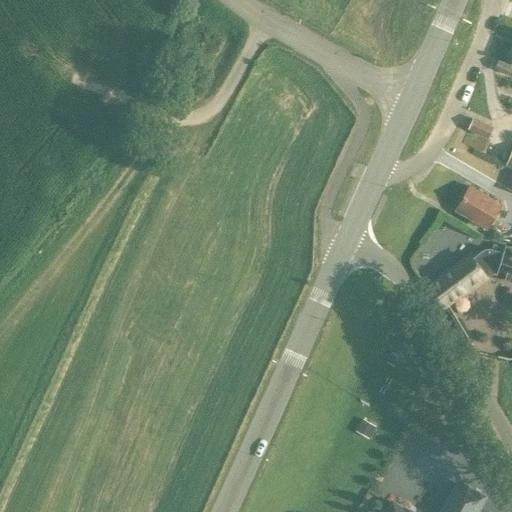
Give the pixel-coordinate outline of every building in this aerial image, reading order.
[(510,76),(511,72),(511,67),(499,61),(494,69),(510,76)] [(468,130),(487,138),(492,127),(473,118),(468,130)] [(487,229),(501,205),(470,187),(456,211),(487,229)] [(470,257),(430,288),(444,307),(447,305),(466,291),(468,293),(486,279),(485,277),(497,274),(496,277),(511,281),(511,250),(505,248),(503,254),(491,250),(490,250),(489,250),(487,250),(485,250),(484,251),(483,251),(482,252),(472,260),(470,257)] [(411,511),(391,500),(384,511),(489,511),(481,507),(487,497),(458,480),(438,511),(411,511)]
